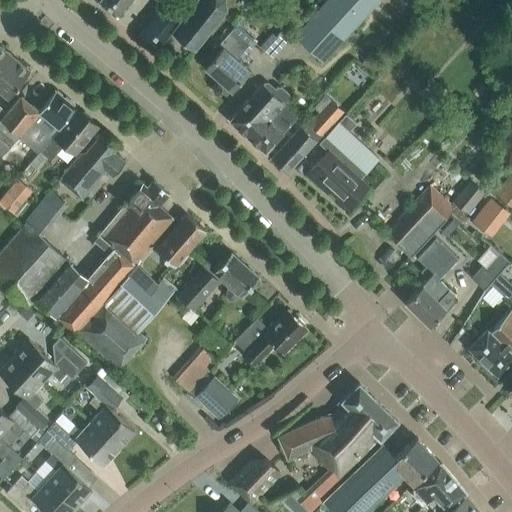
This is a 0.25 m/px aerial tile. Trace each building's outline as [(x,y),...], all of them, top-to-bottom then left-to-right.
[(117,16),(129,0),(101,0),(99,2),(117,16)] [(194,49),(225,8),(223,0),(194,0),(182,16),(171,31),(194,49)] [(325,0),(310,17),(294,34),(323,60),(378,0),(325,0)] [(182,16),(165,2),(140,34),(158,48),(171,31),(182,16)] [(306,18),(292,5),(284,15),(298,27),(306,18)] [(235,58),(251,38),(235,25),(218,45),(221,47),(205,67),(231,89),(248,69),(235,58)] [(271,60),(288,38),(280,31),(262,53),(271,60)] [(0,70),(12,56),(0,47),(0,70)] [(12,56),(0,70),(0,91),(7,97),(29,70),(12,56)] [(298,116),(284,103),(289,97),(289,94),(281,87),(278,87),(273,93),(263,83),(230,121),(257,145),(264,152),(298,116)] [(0,154),(8,145),(22,127),(27,131),(29,129),(33,124),(36,127),(40,123),(53,134),(58,127),(74,108),(54,92),(39,111),(18,95),(5,112),(0,117),(0,154)] [(330,98),(303,128),(316,139),(343,110),(330,98)] [(44,145),(40,151),(49,159),(60,145),(62,143),(65,145),(76,154),(83,145),(97,127),(74,108),(58,127),(53,134),(44,145)] [(346,112),(334,125),(344,134),(336,142),(335,141),(306,174),(321,188),(324,185),(347,206),(367,185),(360,178),(378,158),(361,143),(362,142),(361,142),(348,131),(356,122),(346,112)] [(287,171),(311,145),(316,139),(303,128),(300,126),(284,145),(272,157),(287,171)] [(113,152),(119,145),(103,131),(91,145),(85,152),(81,154),(59,179),(81,198),(105,169),(112,175),(124,161),(113,152)] [(411,171),(425,159),(414,147),(400,159),(411,171)] [(132,264),(137,259),(172,218),(158,205),(168,193),(152,179),(146,186),(141,182),(98,234),(113,247),(85,279),(66,262),(67,260),(41,237),(25,223),(0,251),(0,282),(25,304),(27,306),(35,297),(75,333),(76,332),(134,266),(132,264)] [(466,212),(484,192),(470,181),(449,204),(427,185),(384,234),(409,256),(456,203),(466,212)] [(28,194),(13,182),(0,198),(0,202),(13,213),(28,194)] [(51,188),(34,217),(50,227),(67,197),(51,188)] [(500,239),(511,226),(511,210),(510,209),(491,230),(500,239)] [(174,265),(205,231),(184,213),(154,247),(174,265)] [(429,324),(451,301),(453,292),(439,278),(447,270),(445,268),(446,267),(443,265),(454,254),(458,258),(459,258),(437,236),(417,256),(426,265),(421,270),(428,276),(421,283),(421,284),(405,300),(429,324)] [(221,276),(230,284),(226,288),(226,295),(229,299),(236,297),(240,293),(242,294),(258,276),(230,252),(215,269),(207,261),(177,294),(193,308),(221,276)] [(499,253),(487,267),(482,263),(472,275),(485,287),(508,261),(499,253)] [(162,281),(137,259),(132,264),(134,266),(76,332),(116,368),(144,338),(137,332),(177,288),(165,277),(162,281)] [(511,281),(500,271),(492,281),(506,294),(508,292),(511,296),(511,281)] [(22,308),(19,312),(23,315),(27,319),(33,311),(27,306),(25,304),(22,308)] [(511,307),(489,331),(487,329),(470,347),(498,373),(511,358),(511,307)] [(292,341),(306,327),(304,325),(305,323),(300,318),(296,318),(288,311),(274,325),(271,323),(266,328),(256,318),(235,340),(245,350),(242,353),(254,365),(275,344),(283,351),(284,350),(287,350),(291,346),(292,341)] [(228,344),(207,326),(199,334),(221,352),(228,344)] [(28,338),(13,354),(42,381),(50,373),(59,380),(66,373),(71,378),(85,363),(59,338),(52,346),(54,362),(28,338)] [(205,342),(176,375),(194,390),(222,357),(205,342)] [(33,391),(42,381),(13,354),(0,367),(0,374),(24,396),(15,405),(16,406),(39,427),(48,418),(36,407),(42,400),(33,391)] [(195,396),(219,417),(238,397),(214,375),(195,396)] [(99,410),(90,420),(118,446),(135,428),(110,406),(118,396),(97,377),(88,387),(95,393),(88,401),(99,410)] [(293,511),(306,511),(398,420),(359,382),(336,405),(340,409),(336,413),(318,417),(278,436),(288,458),(310,448),(329,467),(304,493),(298,487),(278,496),(293,511)] [(39,427),(16,406),(8,415),(0,407),(0,434),(7,426),(18,436),(24,430),(30,437),(39,427)] [(54,420),(46,429),(54,437),(68,450),(77,440),(68,432),(63,427),(54,420)] [(118,446),(90,420),(81,430),(69,420),(63,427),(68,432),(77,440),(103,463),(118,446)] [(35,441),(44,432),(39,427),(30,437),(35,441)] [(412,483),(438,458),(416,436),(396,456),(383,443),(325,499),(337,511),(364,511),(404,474),(412,483)] [(0,437),(0,456),(2,458),(0,460),(0,475),(2,477),(21,457),(0,437)] [(56,469),(46,480),(74,507),(91,487),(66,465),(75,456),(68,450),(54,437),(45,447),(51,453),(45,459),(56,469)] [(227,480),(244,497),(273,467),(261,455),(247,459),(227,480)] [(411,491),(418,498),(424,504),(433,495),(447,510),(467,491),(440,463),(411,491)] [(69,511),(74,507),(46,480),(38,489),(27,479),(20,486),(15,481),(5,492),(26,510),(35,500),(47,511),(69,511)] [(478,511),(465,497),(448,511),(478,511)] [(259,511),(248,501),(238,511),(230,503),(220,511),(259,511)]
